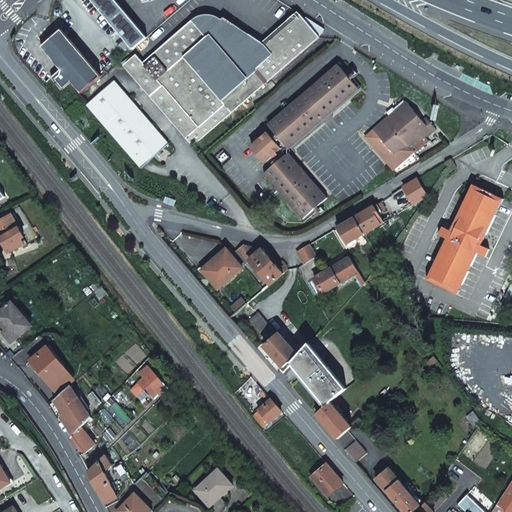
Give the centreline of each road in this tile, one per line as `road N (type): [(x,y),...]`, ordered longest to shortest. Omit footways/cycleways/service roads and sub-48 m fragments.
road 1 (residential): [(496,106),(475,134),(304,238),(275,242),(122,204)]
road 2 (unclassified): [(122,204),(383,511)]
road 3 (unknown): [(339,47),(203,164),(197,181),(224,215)]
road 4 (tertiary): [(314,0),(496,106)]
road 5 (unclassified): [(0,54),(122,204)]
road 6 (residential): [(101,511),(2,376)]
road 7 (unknown): [(511,150),(460,180),(412,267)]
road 8 (unknown): [(339,47),(366,76),(370,96),(308,164)]
road 9 (motorway): [(387,0),(511,63)]
